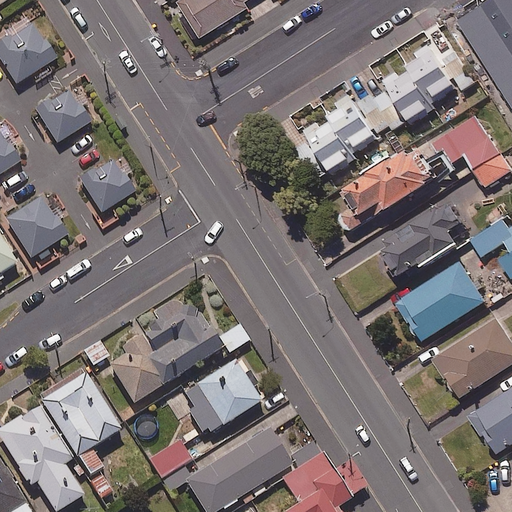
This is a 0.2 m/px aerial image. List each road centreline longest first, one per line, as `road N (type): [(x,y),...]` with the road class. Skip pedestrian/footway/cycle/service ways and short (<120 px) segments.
road 1 (tertiary): [(227,204),(422,511)]
road 2 (residential): [(0,350),(227,204)]
road 3 (residential): [(379,0),(179,127)]
road 4 (tertiary): [(97,0),(179,127)]
